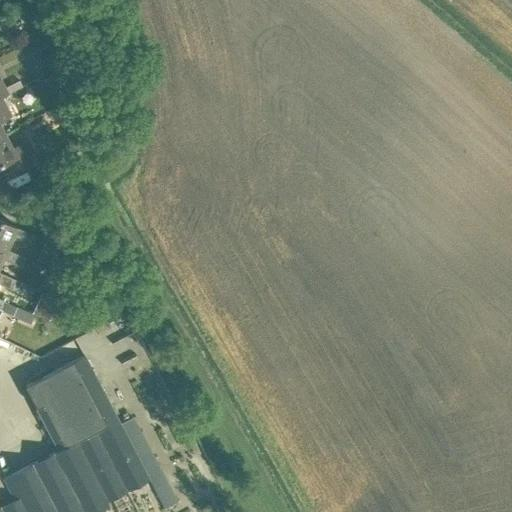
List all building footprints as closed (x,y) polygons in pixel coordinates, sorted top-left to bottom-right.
[(0,136),(5,134),(0,124),(0,120),(11,115),(1,97),(0,97),(0,136)] [(0,164),(6,162),(11,172),(34,161),(24,141),(11,147),(5,134),(0,136),(0,164)] [(31,172),(10,179),(14,189),(35,182),(31,172)] [(0,246),(6,249),(12,237),(30,245),(34,236),(16,227),(0,219),(0,246)] [(41,246),(52,250),(55,243),(44,238),(41,246)] [(0,262),(2,259),(20,267),(25,258),(6,249),(0,246),(0,262)] [(0,284),(10,289),(15,280),(0,272),(0,284)] [(14,306),(10,315),(28,323),(33,314),(14,306)] [(56,439),(61,448),(10,475),(21,496),(0,506),(0,511),(95,511),(108,505),(106,502),(149,479),(84,355),(28,384),(42,412),(28,419),(43,446),(56,439)]
